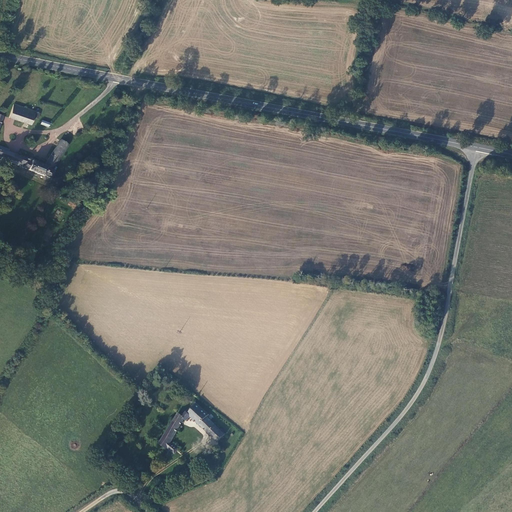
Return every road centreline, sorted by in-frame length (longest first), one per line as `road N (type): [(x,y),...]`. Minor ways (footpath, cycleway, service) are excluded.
road 1 (secondary): [(0,55),(476,147)]
road 2 (unclassified): [(476,147),(433,361),(403,413),(313,511)]
